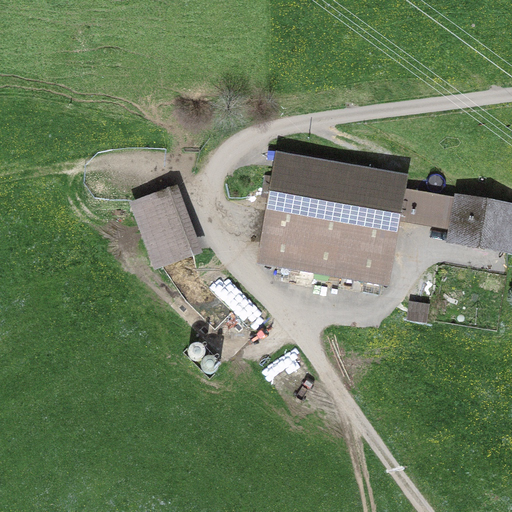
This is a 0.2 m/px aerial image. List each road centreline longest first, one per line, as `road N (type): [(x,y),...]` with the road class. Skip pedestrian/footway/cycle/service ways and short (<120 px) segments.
road 1 (track): [(502,268),(433,251),(407,265),(381,307),(291,315),(242,263),(208,198),(230,154),(278,129),(511,94)]
road 2 (track): [(427,511),(321,370)]
